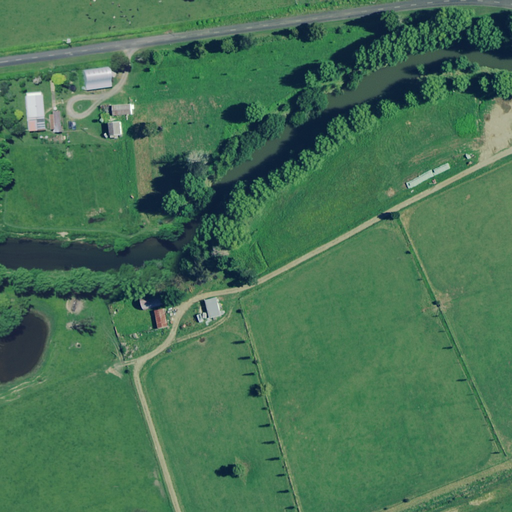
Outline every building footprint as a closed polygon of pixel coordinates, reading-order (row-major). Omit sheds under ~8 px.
[(112,86),(109,67),(84,70),(87,90),(112,86)] [(26,96),(28,131),(35,131),(35,126),(44,125),(42,94),(26,96)] [(133,114),(132,104),(113,105),(114,115),(133,114)] [(61,131),(60,111),(52,112),(53,119),(50,119),(50,129),(54,129),(54,132),(61,131)] [(122,134),(122,122),(111,123),(111,135),(122,134)] [(141,299),(144,309),(165,304),(163,294),(141,299)] [(222,315),(217,297),(206,300),(211,318),(222,315)] [(169,326),(165,308),(155,310),(159,328),(169,326)]
